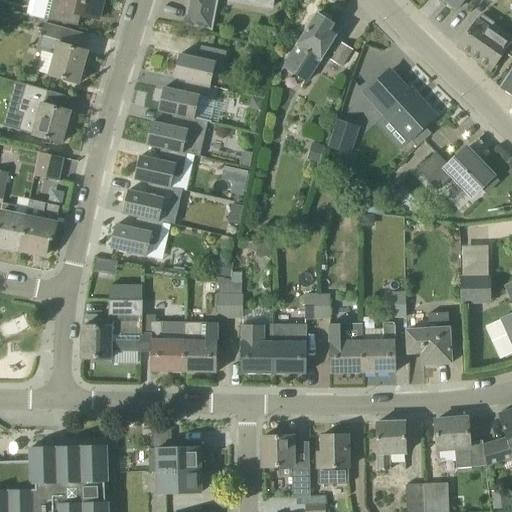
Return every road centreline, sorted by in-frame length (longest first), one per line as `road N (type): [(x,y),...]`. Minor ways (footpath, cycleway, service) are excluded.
road 1 (residential): [(67,294),(145,0)]
road 2 (residential): [(248,409),(436,405),(511,393)]
road 3 (unclassified): [(248,409),(45,402)]
road 4 (unclassified): [(511,133),(378,0)]
